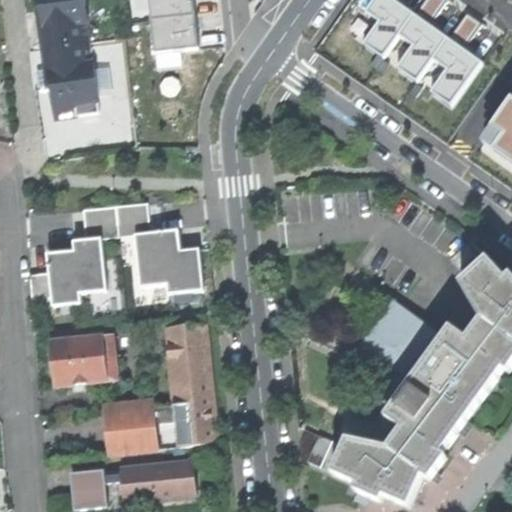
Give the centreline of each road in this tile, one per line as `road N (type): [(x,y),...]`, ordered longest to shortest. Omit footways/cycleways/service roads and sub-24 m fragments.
road 1 (residential): [(273,511),(238,142),(247,93),(272,54)]
road 2 (residential): [(29,511),(2,162)]
road 3 (residential): [(511,227),(272,54)]
road 4 (residential): [(2,162),(30,139),(14,0)]
